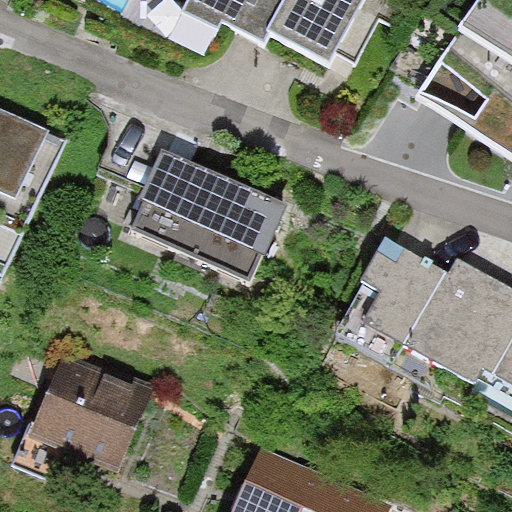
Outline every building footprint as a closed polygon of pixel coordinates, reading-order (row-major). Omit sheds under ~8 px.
[(331,50),(354,62),(374,23),(392,32),(405,6),(392,0),(183,0),(180,7),(257,45),(266,27),(327,57),(331,50)] [(511,157),(511,0),(483,0),(421,102),(511,157)] [(0,277),(25,224),(62,142),(0,113),(0,277)] [(129,240),(248,291),(283,210),(164,159),(129,240)] [(393,340),(442,371),(499,274),(451,248),(443,262),(402,238),(393,253),(372,240),(358,264),(377,276),(359,307),(399,330),(393,340)] [(511,281),(499,274),(442,371),(472,389),(482,372),(511,389),(511,281)] [(75,461),(117,478),(151,398),(70,364),(41,434),(31,430),(14,470),(63,490),(75,461)] [(234,511),(381,511),(259,457),(234,511)]
